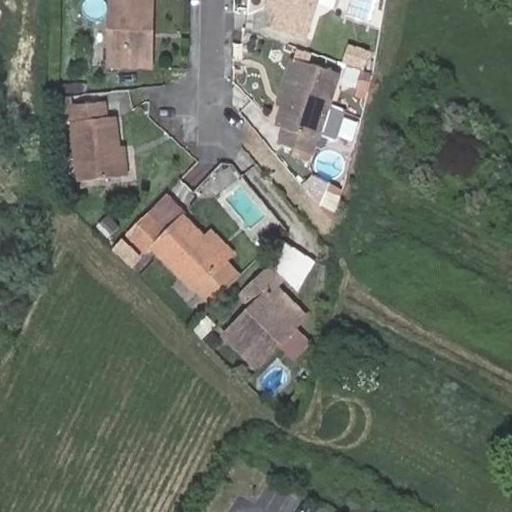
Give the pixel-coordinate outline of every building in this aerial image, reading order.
[(108,0),(106,74),(147,75),(148,38),(151,38),(152,0),(108,0)] [(302,41),(316,0),(268,0),(264,12),(278,17),(273,31),(302,41)] [(329,110),(340,80),(288,63),(284,78),(289,80),(272,130),(317,145),(319,141),(329,110)] [(64,189),(106,184),(103,155),(99,124),(89,125),(87,109),(57,113),(56,104),(45,105),(48,130),(57,129),(64,189)] [(340,114),(329,110),(319,141),(330,145),(333,144),(341,118),(340,114)] [(110,154),(103,155),(106,184),(113,183),(110,154)] [(130,238),(135,244),(155,224),(163,232),(175,219),(161,206),(130,238)] [(343,242),(350,210),(334,207),(330,226),(343,242)] [(221,263),(198,241),(175,219),(163,232),(155,224),(135,244),(210,316),(242,283),(221,263)] [(211,227),(198,241),(221,263),(233,249),(211,227)] [(250,310),(220,339),(254,376),(280,352),(276,348),(305,320),(280,294),(286,288),(268,269),(238,297),(250,310)]
